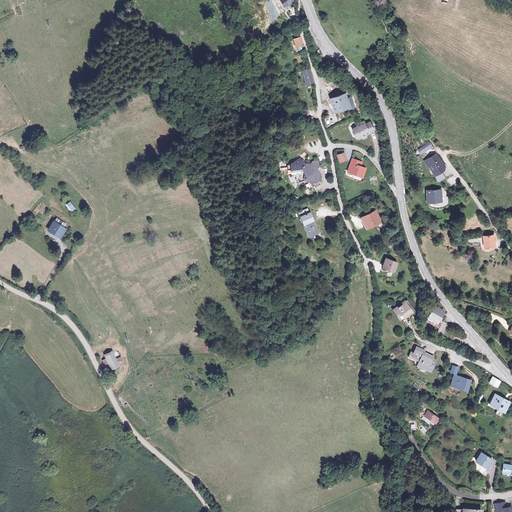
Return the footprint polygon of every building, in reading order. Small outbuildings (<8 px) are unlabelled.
[(300,37),(294,39),(296,46),(302,44),(300,37)] [(309,69),(303,71),(307,84),(313,82),(309,69)] [(329,72),(321,75),(326,87),(334,83),(329,72)] [(346,93),(332,98),(336,109),(350,105),(351,108),(355,107),(352,96),(348,98),(346,93)] [(365,122),(358,125),(358,127),(356,128),(355,129),(355,131),(358,138),(360,138),(370,134),(370,133),(375,131),(371,123),(367,125),(365,122)] [(430,142),(420,147),(422,152),(433,146),(430,142)] [(437,153),(429,158),(431,163),(432,165),(436,172),(444,168),(445,167),(444,166),(441,161),(437,153)] [(306,163),(302,158),(291,166),(291,167),(292,171),(293,177),(297,177),(300,183),(309,181),(315,185),(316,184),(319,181),(322,179),(320,176),(322,175),(318,170),(315,173),(313,172),(314,168),(320,165),(317,160),(314,161),(311,167),(305,164),(306,163)] [(361,163),(353,160),(348,172),(363,178),(366,169),(361,167),(359,167),(361,163)] [(442,191),(428,192),(429,202),(443,201),(442,191)] [(72,206),(67,200),(64,203),(69,209),(72,206)] [(311,212),(301,216),(310,238),(320,234),(311,212)] [(376,212),(362,218),(367,228),(381,221),(376,212)] [(54,216),(52,221),(61,226),(63,222),(54,216)] [(61,226),(52,221),(47,228),(57,234),(62,227),(61,226)] [(494,236),(484,236),(486,248),(495,247),(494,236)] [(397,263),(386,259),(383,268),(393,272),(397,263)] [(408,301),(393,310),(400,320),(414,310),(408,301)] [(446,312),(436,306),(433,311),(432,313),(428,320),(441,327),(443,322),(441,322),(446,312)] [(448,325),(443,322),(441,327),(438,333),(443,336),(448,325)] [(115,346),(111,348),(116,360),(120,358),(115,346)] [(103,352),(106,357),(102,359),(104,362),(107,361),(110,367),(118,363),(116,360),(111,348),(103,352)] [(417,352),(414,351),(412,356),(420,360),(420,358),(422,359),(418,369),(429,374),(434,364),(430,362),(431,359),(422,355),(422,354),(417,352)] [(497,388),(501,381),(492,376),(488,383),(497,388)] [(454,377),(451,387),(467,393),(471,381),(464,378),(463,380),(454,377)] [(508,405),(495,398),(490,407),(498,410),(503,413),(508,405)] [(500,419),(503,413),(498,410),(495,416),(500,419)] [(436,426),(439,421),(432,417),(433,416),(429,413),(428,414),(425,418),(432,423),(430,426),(432,427),(433,424),(436,426)] [(432,423),(425,418),(423,422),(430,427),(430,426),(432,423)] [(490,463),(481,456),(477,464),(486,471),(490,463)] [(511,468),(505,467),(503,475),(510,476),(510,477),(511,477),(511,468)] [(477,490),(469,484),(465,489),(473,495),(477,490)]
